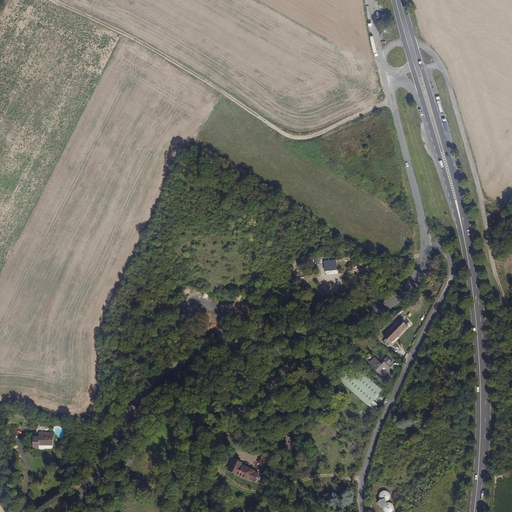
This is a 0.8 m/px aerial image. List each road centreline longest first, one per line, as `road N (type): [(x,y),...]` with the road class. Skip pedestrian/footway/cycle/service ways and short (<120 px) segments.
road 1 (unclassified): [(62,511),(166,371),(235,339),(345,324),(397,300),(425,247)]
road 2 (track): [(391,100),(297,139),(53,0)]
road 3 (residential): [(425,247),(449,258),(453,274),(376,433),(362,511)]
road 4 (primary): [(475,511),(482,377),(467,246)]
road 5 (unclassified): [(440,64),(497,281),(511,310)]
road 6 (primary): [(467,246),(421,67)]
road 7 (unclassified): [(425,247),(391,100)]
